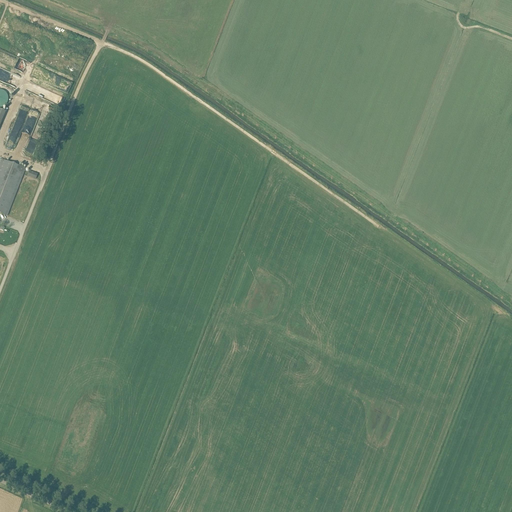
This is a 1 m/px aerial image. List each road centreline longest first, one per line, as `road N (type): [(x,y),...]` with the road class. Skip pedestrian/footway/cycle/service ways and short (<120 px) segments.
road 1 (track): [(0,1),(147,64),(378,227)]
road 2 (track): [(0,292),(100,42)]
